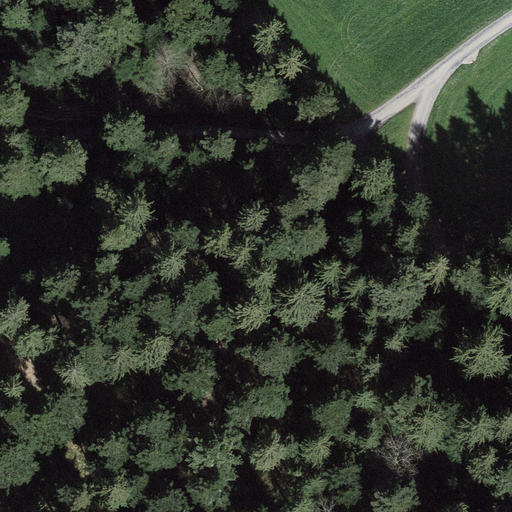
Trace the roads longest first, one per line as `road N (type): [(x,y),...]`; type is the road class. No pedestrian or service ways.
road 1 (track): [(0,129),(343,138),(511,18)]
road 2 (track): [(416,182),(343,138),(0,353)]
road 3 (track): [(442,69),(415,147),(452,329),(447,414),(407,511)]
